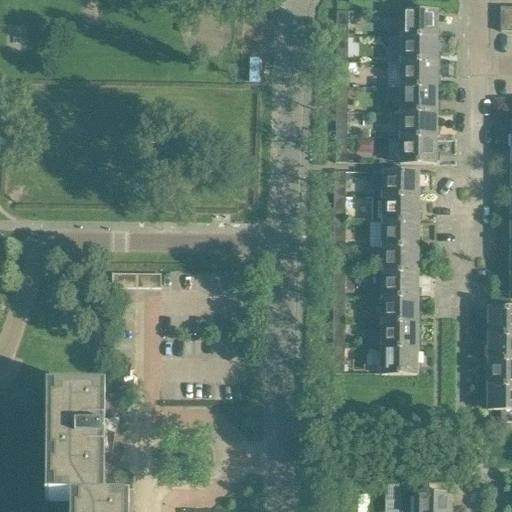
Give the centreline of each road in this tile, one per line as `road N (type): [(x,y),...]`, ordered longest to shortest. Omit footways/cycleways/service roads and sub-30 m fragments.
road 1 (residential): [(0,363),(49,245),(284,245)]
road 2 (residential): [(282,511),(284,245)]
road 3 (residential): [(284,245),(296,0)]
